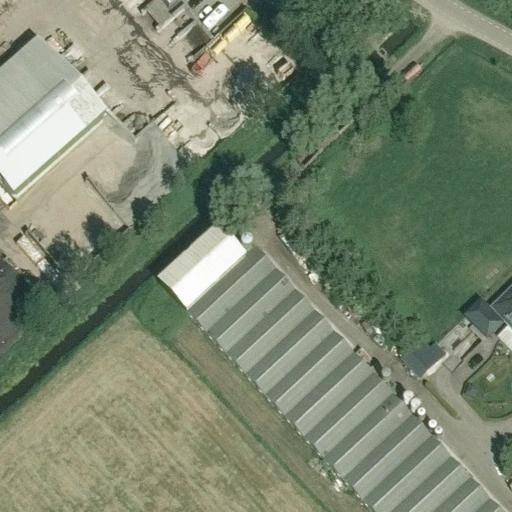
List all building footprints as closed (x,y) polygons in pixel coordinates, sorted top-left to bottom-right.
[(181,0),(159,0),(169,11),(181,0)] [(103,124),(103,119),(40,48),(35,47),(0,78),(0,187),(11,200),(16,200),(103,124)] [(123,197),(172,171),(159,147),(110,174),(123,197)] [(368,511),(497,511),(255,252),(186,316),(368,511)] [(511,332),(511,292),(492,312),(511,332)] [(171,324),(190,308),(182,298),(162,315),(171,324)] [(471,370),(492,347),(482,338),(461,362),(471,370)]
